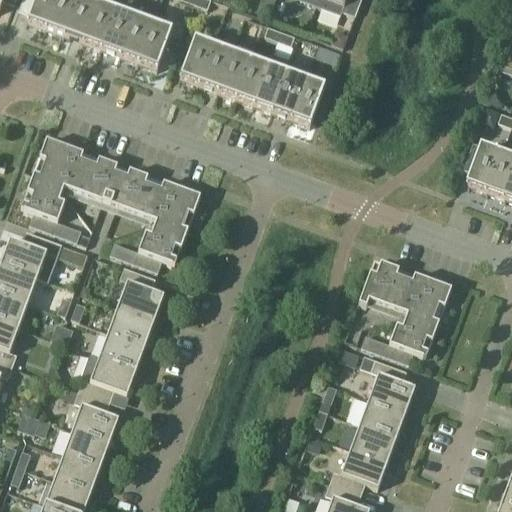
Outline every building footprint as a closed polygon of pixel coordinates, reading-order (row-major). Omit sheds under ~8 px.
[(0,0),(0,14),(4,2),(16,6),(17,0),(0,0)] [(44,35),(56,0),(24,0),(18,16),(28,20),(26,28),(44,35)] [(62,41),(77,2),(70,0),(56,0),(44,35),(62,41)] [(193,10),(196,0),(181,0),(180,5),(193,10)] [(196,0),(193,10),(205,14),(208,4),(196,0)] [(315,11),(319,0),(308,0),(305,8),(315,11)] [(319,0),(315,11),(323,14),(327,5),(342,11),(340,17),(354,22),(361,0),(319,0)] [(81,48),(96,9),(77,2),(62,41),(81,48)] [(99,55),(114,16),(96,9),(81,48),(99,55)] [(119,62),(133,23),(114,16),(99,55),(119,62)] [(137,69),(151,30),(133,23),(119,62),(137,69)] [(151,30),(137,69),(156,76),(170,37),(151,30)] [(276,46),(280,36),(267,32),(263,42),(276,46)] [(280,36),(276,46),(289,51),(292,41),(280,36)] [(336,36),(331,49),(342,53),(343,53),(347,40),(336,36)] [(197,91),(212,52),(193,45),(178,84),(197,91)] [(511,47),(511,46),(500,76),(511,80),(511,47)] [(318,51),(314,62),(325,66),(329,55),(326,54),(318,51)] [(216,98),(231,59),(212,52),(197,91),(216,98)] [(234,105),(249,66),(231,59),(216,98),(234,105)] [(252,111),(267,72),(249,66),(234,105),(252,111)] [(270,118),(285,79),(267,72),(252,111),(270,118)] [(290,125),(304,86),(285,79),(270,118),(290,125)] [(304,86),(290,125),(309,132),(323,93),(304,86)] [(511,132),(511,129),(511,122),(501,118),(497,127),(511,132)] [(199,202),(45,145),(19,215),(32,219),(28,231),(75,248),(80,237),(56,228),(63,209),(57,207),(62,193),(154,227),(149,240),(144,238),(137,258),(113,249),(109,261),(156,278),(160,267),(173,271),(199,202)] [(487,198),(501,159),(473,148),(463,175),(473,178),(468,191),(487,198)] [(505,204),(511,185),(511,162),(501,159),(487,198),(505,204)] [(0,266),(0,270),(36,284),(36,283),(47,287),(61,251),(25,238),(21,249),(8,245),(0,266)] [(79,259),(75,270),(83,272),(87,261),(79,259)] [(424,364),(450,295),(373,266),(357,309),(365,312),(367,305),(405,320),(400,333),(395,331),(388,350),(364,341),(360,353),(407,371),(412,359),(424,364)] [(0,298),(27,308),(36,284),(0,270),(0,298)] [(116,313),(153,327),(162,301),(149,297),(154,285),(123,274),(118,286),(125,288),(116,313)] [(87,303),(91,294),(82,291),(79,300),(87,303)] [(0,326),(18,333),(27,308),(0,298),(0,326)] [(65,323),(70,308),(62,304),(56,319),(65,323)] [(79,328),(85,312),(76,309),(70,325),(79,328)] [(144,352),(153,327),(116,313),(107,338),(144,352)] [(8,358),(18,333),(0,326),(0,368),(11,373),(15,361),(8,358)] [(58,348),(64,332),(55,328),(49,345),(58,348)] [(64,332),(58,348),(66,351),(72,335),(64,332)] [(135,376),(144,352),(107,338),(98,363),(135,376)] [(367,406),(404,420),(413,394),(401,389),(405,377),(363,362),(359,374),(376,381),(367,406)] [(125,402),(135,376),(98,363),(88,388),(81,385),(77,397),(108,409),(113,397),(125,402)] [(0,382),(7,384),(11,373),(0,368),(0,382)] [(330,410),(336,394),(327,391),(321,407),(330,410)] [(104,420),(108,409),(77,397),(73,409),(80,411),(71,437),(108,450),(117,425),(104,420)] [(395,445),(404,420),(367,406),(358,431),(395,445)] [(22,419),(30,422),(35,410),(26,407),(22,419)] [(321,435),(326,419),(318,416),(312,432),(321,435)] [(25,438),(30,422),(22,419),(16,435),(25,438)] [(30,422),(25,438),(33,441),(39,425),(30,422)] [(385,469),(395,445),(358,431),(349,455),(385,469)] [(98,475),(108,450),(71,437),(61,461),(98,475)] [(1,467),(10,470),(16,454),(7,450),(1,467)] [(376,494),(385,469),(349,455),(340,480),(333,478),(328,490),(359,501),(364,490),(376,494)] [(15,472),(25,476),(31,459),(21,456),(15,472)] [(89,500),(98,475),(61,461),(52,486),(89,500)] [(0,484),(4,486),(10,470),(1,467),(0,468),(0,484)] [(19,491),(25,476),(15,472),(9,488),(19,491)] [(46,511),(84,511),(89,500),(52,486),(43,511),(46,511)] [(505,511),(511,511),(511,486),(502,511),(505,511)] [(355,511),(359,501),(328,490),(324,501),(331,504),(327,511),(355,511)]
